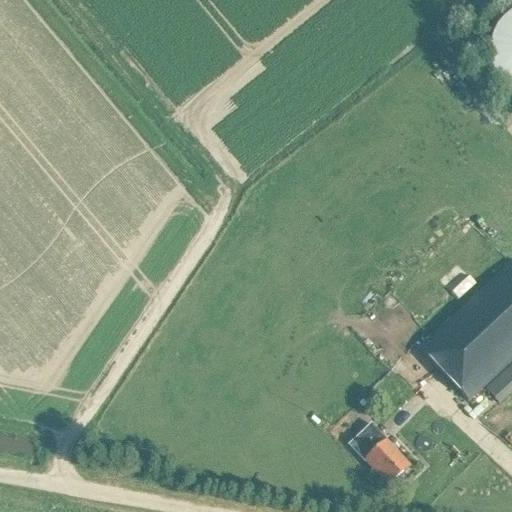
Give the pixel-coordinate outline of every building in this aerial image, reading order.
[(511,11),(510,13),(502,19),(496,26),(492,35),(489,44),(489,54),(490,63),(493,72),(498,81),(505,88),(511,92),(511,11)] [(473,221),(494,243),(504,233),(483,211),(473,221)] [(416,326),(497,252),(466,219),(386,293),(416,326)] [(468,402),(511,360),(511,261),(419,349),(454,387),(468,402)] [(495,405),(511,388),(511,365),(511,364),(482,391),(495,405)] [(408,468),(396,455),(397,453),(370,425),(347,446),(363,463),(365,462),(388,487),(408,468)]
